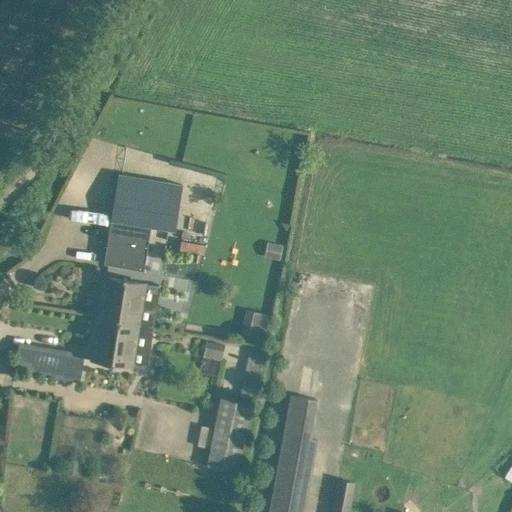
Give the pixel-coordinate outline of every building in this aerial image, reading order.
[(119,174),(104,262),(143,270),(150,226),(175,230),(182,184),(119,174)] [(122,279),(105,276),(98,317),(137,324),(144,282),(126,279),(127,277),(123,276),(122,279)] [(247,328),(268,330),(270,311),(249,309),(247,328)] [(137,324),(98,317),(91,359),(109,362),(108,364),(112,365),(113,362),(131,365),(137,324)] [(206,341),(205,367),(222,368),(223,342),(206,341)] [(80,380),(83,357),(19,347),(15,369),(80,380)] [(252,398),(261,351),(244,348),(235,395),(252,398)] [(206,464),(238,471),(240,455),(251,403),(220,396),(206,464)] [(284,433),(269,511),(303,511),(310,475),(315,451),(317,439),(310,438),(284,433)] [(351,448),(349,458),(365,461),(367,451),(351,448)] [(315,451),(310,475),(321,477),(326,453),(315,451)]
